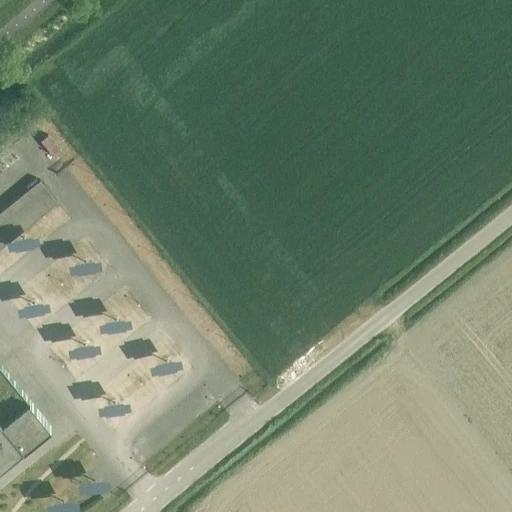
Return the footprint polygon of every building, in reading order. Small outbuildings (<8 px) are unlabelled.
[(52,132),(43,141),(57,155),(66,146),(52,132)] [(0,248),(58,202),(40,180),(0,212),(0,248)] [(49,289),(23,301),(31,317),(57,305),(49,289)] [(164,372),(189,359),(174,333),(150,346),(164,372)] [(0,470),(8,464),(5,461),(20,449),(22,452),(52,428),(0,364),(0,470)]
